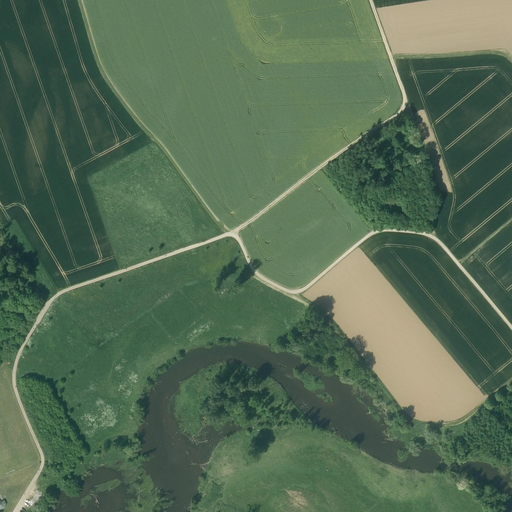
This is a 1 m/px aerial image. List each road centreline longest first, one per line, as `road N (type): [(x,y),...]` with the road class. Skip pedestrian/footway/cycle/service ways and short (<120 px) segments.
road 1 (track): [(235,231),(68,289),(49,303),(14,367),(43,461),(15,511)]
road 2 (track): [(511,328),(444,247),(421,232),(373,232),(293,293),(253,270),(235,231)]
road 3 (track): [(371,0),(405,99),(401,112),(235,231)]
road 4 (track): [(293,293),(324,314),(406,423),(460,423),(511,380)]
road 5 (track): [(226,234),(100,70),(79,0)]
road 6 (track): [(390,57),(498,52),(511,61)]
